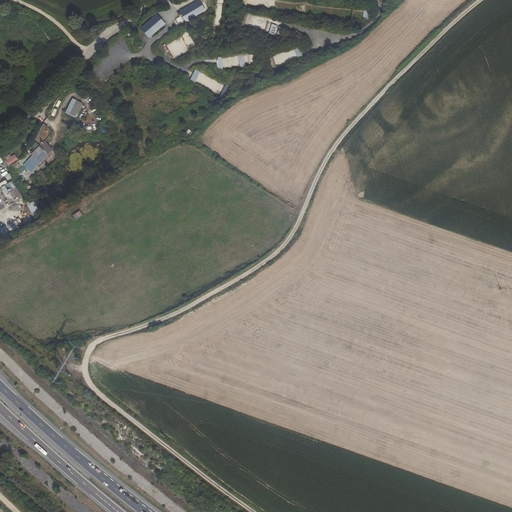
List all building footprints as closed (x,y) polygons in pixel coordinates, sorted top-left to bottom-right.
[(206,10),(199,0),(198,0),(180,11),(187,22),(206,10)] [(149,38),(165,24),(157,14),(141,28),(149,38)] [(271,36),(275,25),(271,23),(267,34),(271,36)] [(173,57),(165,45),(163,47),(170,58),(173,57)] [(305,59),(300,45),(295,47),(299,61),(305,59)] [(195,83),(201,70),(196,68),(191,81),(195,83)] [(77,118),(80,112),(78,111),(83,103),(74,98),(66,112),(77,118)] [(53,148),(45,141),(24,164),(32,172),(53,148)] [(19,159),(15,153),(12,155),(10,153),(5,157),(10,165),(19,159)] [(1,183),(6,193),(11,191),(16,201),(23,198),(10,173),(6,175),(8,180),(1,183)] [(26,204),(32,216),(39,213),(33,201),(26,204)] [(74,214),(77,219),(83,214),(80,210),(74,214)]
